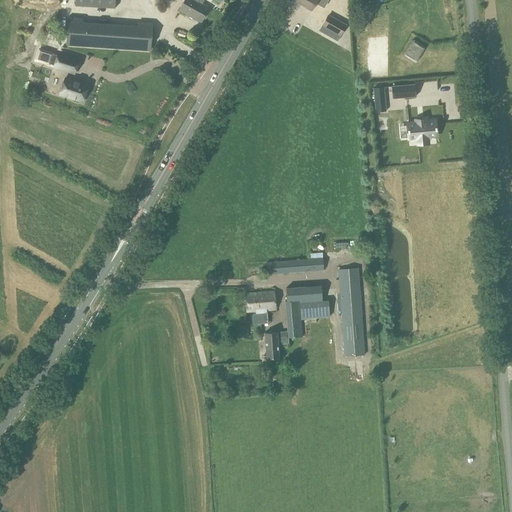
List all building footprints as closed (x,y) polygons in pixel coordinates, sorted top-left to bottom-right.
[(200,23),(209,8),(202,4),(195,0),(185,0),(180,10),(200,23)] [(323,9),(328,0),(295,0),(295,2),(311,11),(314,4),(323,9)] [(340,37),(346,26),(327,15),(321,27),(340,37)] [(67,23),(65,47),(149,53),(151,29),(151,23),(137,22),(136,28),(81,24),(82,18),(67,17),(67,23)] [(413,67),(426,47),(413,39),(401,58),(413,67)] [(40,50),(36,61),(49,65),(53,55),(40,50)] [(78,62),(58,56),(55,68),(74,74),(78,62)] [(88,84),(65,77),(60,97),(82,104),(88,84)] [(415,84),(391,86),(392,99),(416,96),(415,84)] [(384,87),(373,88),(375,113),(386,112),(384,87)] [(415,122),(407,123),(408,139),(417,138),(417,140),(428,139),(428,137),(436,136),(435,120),(426,121),(426,119),(415,120),(415,122)] [(323,258),(266,263),(267,272),(324,268),(323,258)] [(365,354),(359,267),(339,269),(341,293),(336,294),(337,309),(342,309),(345,355),(365,354)] [(321,302),(321,287),(288,289),(289,300),(287,300),(290,337),(301,336),(300,318),(329,317),(327,302),(321,302)] [(267,310),(275,310),(274,292),(245,294),(247,312),(255,311),(255,314),(254,314),(253,315),(253,323),(255,324),(268,323),(267,310)] [(268,359),(279,358),(277,333),(265,334),(268,359)]
